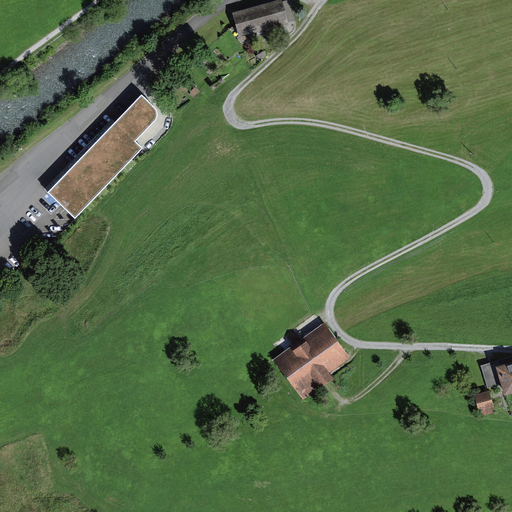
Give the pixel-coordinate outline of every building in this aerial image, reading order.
[(280,4),(235,15),(240,34),(285,23),(280,4)] [(141,97),(48,194),(75,220),(142,150),(135,143),(155,122),(156,120),(157,119),(157,117),(157,116),(157,114),(156,112),(156,111),(154,110),(141,97)] [(279,366),(298,392),(347,356),(328,330),(279,366)] [(511,363),(499,367),(506,390),(511,388),(511,363)] [(492,399),(480,403),(484,413),(495,409),(492,399)]
